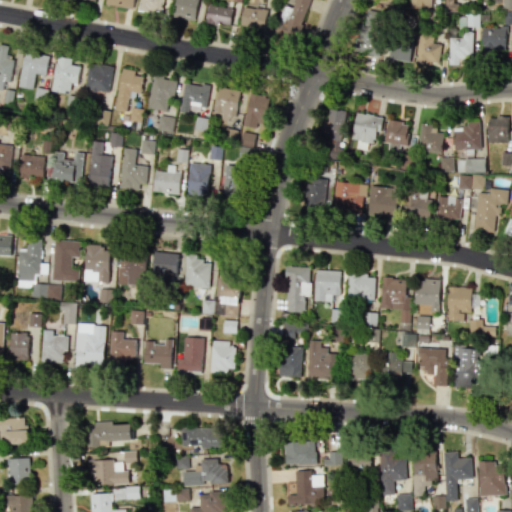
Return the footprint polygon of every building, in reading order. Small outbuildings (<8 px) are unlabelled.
[(132,0),(103,0),(103,3),(131,9),(132,0)] [(174,0),(173,18),(195,20),(196,0),(174,0)] [(284,5),(273,30),(294,39),(311,0),(294,0),(291,8),(284,5)] [(429,8),(429,0),(409,0),(409,7),(429,8)] [(456,0),(453,0),(442,0),(443,10),(456,11),(456,0)] [(205,22),(231,26),(233,8),(207,5),(205,22)] [(239,27),(263,30),(266,9),(242,6),(239,27)] [(377,56),(382,11),(363,9),(357,53),(377,56)] [(478,26),(477,14),(457,14),(457,26),(478,26)] [(504,49),(505,27),(481,26),(480,48),(504,49)] [(458,65),(458,58),(471,58),(472,32),(461,31),(461,37),(447,37),(447,65),(458,65)] [(437,65),(440,44),(431,42),(432,36),(418,33),(413,61),(437,65)] [(409,61),(411,39),(390,37),(388,59),(409,61)] [(45,76),(48,56),(23,52),(17,87),(32,89),(34,74),(45,76)] [(79,66),(70,64),(71,58),(56,56),(49,90),(67,93),(70,83),(76,84),(79,66)] [(83,88),(108,92),(112,67),(88,62),(83,88)] [(113,109),(125,111),(128,91),(139,93),(142,77),(134,75),(135,71),(121,68),(113,109)] [(172,98),(176,80),(152,75),(145,107),(165,111),(168,98),(172,98)] [(205,107),(208,86),(183,82),(178,111),(199,114),(200,106),(205,107)] [(234,119),(239,91),(218,86),(213,111),(221,113),(220,116),(234,119)] [(264,129),(268,97),(248,94),(243,126),(264,129)] [(345,111),(327,108),(323,131),(328,132),(327,139),(334,140),(332,150),(339,152),(345,111)] [(106,124),(108,111),(98,109),(96,123),(106,124)] [(128,120),(140,122),(141,112),(130,110),(128,120)] [(381,116),(355,113),(351,139),(356,139),(355,148),(366,150),(367,142),(373,143),(375,131),(379,131),(381,116)] [(173,117),(158,114),(156,129),(171,132),(173,117)] [(508,143),(509,117),(488,116),(487,142),(508,143)] [(409,124),(388,120),(383,148),(399,151),(399,144),(405,145),(409,124)] [(441,152),(442,132),(430,132),(431,124),(419,124),(418,151),(441,152)] [(453,150),(480,149),(480,124),(453,124),(453,150)] [(252,146),(255,134),(242,131),(239,144),(252,146)] [(152,153),(153,140),(140,139),(139,152),(152,153)] [(101,141),(90,141),(88,184),(108,185),(108,175),(116,176),(117,164),(110,164),(111,155),(100,154),(101,141)] [(215,154),(214,159),(219,160),(222,147),(211,145),(210,153),(215,154)] [(145,166),(133,164),(135,149),(123,147),(117,187),(142,191),(145,166)] [(73,160),(62,159),(62,152),(53,151),(51,180),(79,182),(82,152),(73,151),(73,160)] [(18,176),(42,177),(43,155),(19,155),(18,176)] [(453,169),(453,157),(440,157),(440,170),(453,169)] [(484,158),(457,158),(456,171),(484,171),(484,158)] [(187,196),(207,196),(209,164),(188,163),(187,196)] [(240,198),(241,164),(223,163),(223,197),(240,198)] [(166,171),(153,170),(152,192),(178,193),(180,172),(174,171),(174,165),(166,165),(166,171)] [(483,175),(458,174),(457,188),(482,189),(483,175)] [(302,183),(301,208),(324,209),(325,178),(311,177),(311,183),(302,183)] [(365,184),(335,181),(332,209),(362,212),(365,184)] [(397,188),(370,185),(366,214),(394,217),(397,188)] [(473,229),(495,231),(497,204),(506,205),(508,189),(489,188),(488,195),(470,193),(469,209),(475,209),(473,229)] [(460,196),(436,196),(435,219),(459,220),(460,196)] [(511,219),(509,218),(503,233),(511,236),(511,219)] [(59,284),(32,283),(33,273),(46,274),(46,263),(39,263),(40,240),(26,239),(25,248),(18,248),(16,286),(31,287),(30,296),(58,298),(59,284)] [(77,281),(78,268),(69,268),(70,256),(79,257),(79,241),(52,240),(51,280),(77,281)] [(83,281),(108,282),(109,245),(84,244),(83,281)] [(151,278),(176,279),(177,252),(152,252),(151,278)] [(183,286),(209,287),(210,257),(196,257),(196,254),(185,254),(183,286)] [(117,255),(117,284),(144,284),(145,255),(117,255)] [(304,296),(309,296),(310,267),(286,266),(284,311),(304,311),(304,296)] [(314,301),(331,301),(331,294),(339,294),(340,270),(315,270),(314,301)] [(347,274),(347,299),(373,300),(374,275),(347,274)] [(380,308),(399,309),(399,322),(408,322),(410,297),(404,296),(405,278),(381,277),(380,308)] [(429,311),(438,311),(439,279),(415,278),(414,304),(430,304),(429,311)] [(470,312),(471,287),(448,286),(447,320),(462,321),(463,312),(470,312)] [(112,302),(112,289),(98,288),(98,302),(112,302)] [(74,324),(75,302),(61,302),(60,323),(74,324)] [(129,324),(142,324),(142,310),(129,310),(129,324)] [(39,313),(27,313),(27,326),(39,326),(39,313)] [(428,316),(416,316),(415,328),(428,328),(428,316)] [(468,319),(468,335),(494,336),(494,326),(481,326),(481,319),(468,319)] [(235,333),(235,321),(224,320),(223,332),(235,333)] [(281,336),(302,338),(303,324),(282,323),(281,336)] [(74,363),(103,364),(104,326),(92,325),(92,333),(75,333),(74,363)] [(64,362),(65,336),(52,335),(52,330),(42,329),(40,361),(64,362)] [(109,361),(133,361),(134,339),(122,339),(122,331),(109,331),(109,361)] [(9,359),(27,360),(27,333),(9,332),(9,359)] [(413,335),(401,334),(400,345),(413,346),(413,335)] [(177,358),(177,371),(202,371),(203,337),(183,337),(182,358),(177,358)] [(170,369),(172,339),(163,338),(163,342),(143,342),(143,363),(159,363),(159,369),(170,369)] [(306,378),(332,380),(334,353),(326,353),(327,347),(318,346),(319,340),(308,339),(306,378)] [(210,370),(233,371),(234,342),(210,342),(210,370)] [(280,376),(301,376),(301,347),(281,346),(280,376)] [(432,372),(432,385),(446,385),(446,347),(418,348),(418,373),(432,372)] [(480,388),(481,360),(476,360),(476,348),(453,347),(451,386),(480,388)] [(367,377),(366,353),(345,354),(345,378),(367,377)] [(411,356),(383,355),(382,378),(398,379),(398,372),(410,373),(411,356)] [(26,416),(0,416),(0,429),(5,429),(5,444),(27,444),(26,416)] [(132,421),(133,440),(108,441),(108,446),(104,446),(86,446),(85,421),(132,421)] [(221,426),(220,447),(179,446),(179,426),(221,426)] [(316,440),(317,464),(284,464),(283,440),(316,440)] [(122,450),(123,463),(135,463),(135,449),(122,450)] [(341,449),(343,463),(323,465),(321,452),(341,449)] [(378,450),(391,449),(392,459),(405,458),(406,479),(380,482),(378,450)] [(442,497),(440,451),(461,450),(461,462),(472,461),(472,484),(462,485),(463,496),(452,497),(453,508),(432,509),(431,497),(442,497)] [(437,479),(413,480),(412,452),(436,451),(437,479)] [(370,454),(371,467),(347,467),(348,455),(370,454)] [(174,456),(187,455),(188,469),(175,470),(174,456)] [(7,458),(8,482),(29,481),(29,457),(7,458)] [(113,457),(113,471),(128,470),(129,483),(89,486),(87,459),(113,457)] [(193,471),(193,464),(200,464),(200,458),(215,457),(215,466),(227,465),(228,483),(182,486),(182,471),(193,471)] [(476,460),(495,459),(496,471),(505,470),(507,494),(479,496),(476,460)] [(323,467),(325,503),(287,505),(287,493),(296,493),(295,469),(323,467)] [(124,485),(125,498),(138,498),(138,485),(124,485)] [(162,501),(162,488),(188,486),(189,500),(162,501)] [(196,491),(225,489),(226,511),(188,511),(188,504),(197,504),(196,491)] [(91,511),(91,492),(111,492),(112,508),(127,508),(127,511),(91,511)] [(410,492),(411,510),(395,510),(394,493),(410,492)] [(1,511),(29,511),(29,494),(6,495),(7,510),(1,510),(1,511)] [(476,511),(476,498),(464,498),(464,511),(476,511)]
